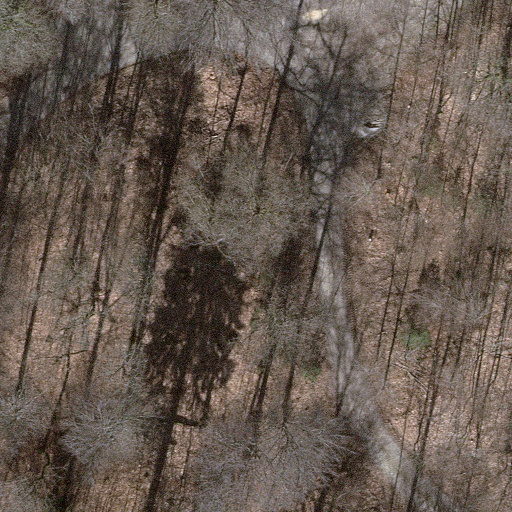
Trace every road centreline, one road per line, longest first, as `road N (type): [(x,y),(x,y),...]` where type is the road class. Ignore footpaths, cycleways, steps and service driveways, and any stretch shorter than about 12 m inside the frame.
road 1 (track): [(440,511),(394,469),(362,407),(309,30)]
road 2 (track): [(401,0),(309,30),(105,38)]
road 3 (track): [(105,38),(0,136)]
